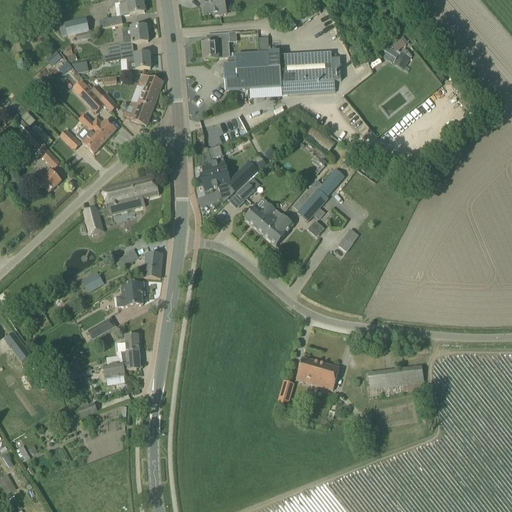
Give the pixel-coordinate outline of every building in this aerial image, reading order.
[(120,18),(134,15),(144,14),(142,0),(129,0),(126,1),(126,2),(119,3),(120,13),(119,13),(120,18)] [(223,0),(204,0),(201,1),(203,17),(211,16),(211,17),(226,15),(223,0)] [(101,31),(122,26),(121,18),(99,22),(101,31)] [(67,38),(76,37),(89,34),(86,20),(64,25),(65,26),(59,27),(62,39),(68,38),(67,38)] [(130,30),(122,31),(122,38),(123,45),(131,45),(131,46),(148,44),(146,28),(130,30)] [(91,33),(89,34),(76,37),(77,43),(92,40),(91,33)] [(203,61),(213,61),(229,60),(230,59),(229,45),(229,36),(216,36),(217,45),(212,45),(202,46),(203,46),(203,61)] [(331,61),(331,55),(280,58),(279,54),(269,54),(268,40),(258,40),(259,55),(245,56),(235,56),(235,62),(236,66),(230,66),(224,66),(224,79),(225,93),(237,92),(261,91),(281,90),(281,86),(332,83),(341,82),(340,60),(331,61)] [(120,53),(119,46),(99,50),(101,59),(101,58),(120,53)] [(403,71),(412,57),(403,51),(393,65),(403,71)] [(52,67),(62,60),(55,52),(46,60),(52,67)] [(101,58),(101,59),(103,66),(110,65),(110,64),(122,61),(120,53),(101,58)] [(127,72),(136,71),(150,70),(149,55),(135,56),(135,57),(126,58),(126,64),(127,72)] [(85,64),(72,66),(73,75),(86,73),(85,64)] [(146,128),(163,84),(143,76),(138,88),(143,90),(137,105),(129,103),(124,117),(131,120),(131,122),(146,128)] [(104,107),(95,98),(88,89),(80,97),(96,115),(104,107)] [(104,97),(99,101),(104,107),(105,107),(111,114),(117,108),(106,95),(104,97)] [(21,120),(30,128),(35,123),(27,114),(21,120)] [(97,121),(93,125),(84,116),(78,122),(88,131),(103,146),(116,132),(109,125),(105,121),(102,125),(97,121)] [(328,155),(336,144),(312,126),(304,137),(328,155)] [(34,133),(48,147),(53,143),(39,129),(34,133)] [(103,146),(88,131),(86,130),(78,139),(82,143),(81,144),(94,156),(103,146)] [(66,133),(60,138),(74,152),(80,146),(66,133)] [(28,135),(25,139),(39,153),(43,150),(35,142),(28,135)] [(39,153),(38,154),(54,171),(60,165),(44,148),(43,150),(39,153)] [(204,174),(200,175),(205,192),(211,190),(212,190),(212,191),(218,189),(219,192),(223,206),(235,193),(231,189),(232,189),(235,186),(234,180),(233,179),(232,180),(229,181),(220,148),(207,151),(211,165),(210,165),(211,166),(203,169),(204,174)] [(344,177),(351,169),(342,161),(335,169),(344,177)] [(231,189),(235,193),(257,173),(249,164),(233,179),(234,180),(235,186),(232,189),(231,189)] [(328,201),(326,199),(343,179),(334,171),(323,184),(320,181),(313,189),(317,191),(297,214),(308,224),(328,201)] [(61,183),(54,176),(51,173),(45,178),(40,172),(33,178),(49,194),(61,183)] [(163,221),(157,197),(159,197),(154,177),(128,184),(102,190),(107,210),(125,205),(127,213),(136,211),(144,208),(148,225),(163,221)] [(255,192),(251,188),(255,184),(252,181),(236,196),(243,203),(255,192)] [(258,232),(276,211),(268,205),(261,213),(254,208),(244,220),(258,232)] [(89,237),(99,234),(102,233),(96,211),(83,214),(89,237)] [(276,211),(258,232),(276,248),(294,227),(276,211)] [(313,223),(305,232),(315,240),(323,230),(313,223)] [(350,231),(343,240),(350,244),(356,235),(350,231)] [(126,256),(116,262),(118,266),(120,270),(123,269),(138,260),(131,248),(124,252),(126,256)] [(144,276),(143,280),(160,281),(162,256),(145,254),(144,276)] [(96,274),(82,282),(88,294),(103,286),(96,274)] [(120,289),(121,298),(116,299),(117,309),(122,308),(123,309),(132,308),(142,307),(141,297),(144,297),(143,285),(127,287),(128,288),(120,289)] [(12,307),(3,295),(0,297),(0,305),(5,312),(12,307)] [(87,334),(92,341),(114,329),(110,321),(87,334)] [(125,345),(117,345),(118,354),(121,354),(122,361),(136,360),(139,359),(139,353),(138,336),(128,337),(124,337),(125,345)] [(20,343),(11,350),(22,364),(31,358),(20,343)] [(122,365),(102,368),(104,380),(116,378),(126,377),(125,372),(137,371),(140,371),(139,359),(136,360),(122,361),(122,365)] [(296,382),(314,387),(320,365),(302,360),(297,377),(296,382)] [(53,377),(61,372),(57,364),(48,368),(53,377)] [(314,387),(333,392),(339,370),(320,365),(314,387)] [(377,391),(378,397),(424,391),(421,368),(368,375),(370,391),(377,391)] [(63,375),(55,377),(58,385),(65,382),(63,375)] [(287,409),(294,386),(284,383),(277,407),(287,409)] [(77,411),(80,420),(97,414),(94,405),(77,411)] [(356,431),(363,447),(375,442),(371,432),(375,431),(372,424),(356,431)] [(23,448),(18,451),(25,463),(30,460),(23,448)] [(0,488),(5,498),(15,492),(6,476),(0,479),(0,488)] [(17,511),(21,510),(14,498),(7,502),(12,511),(17,511)]
